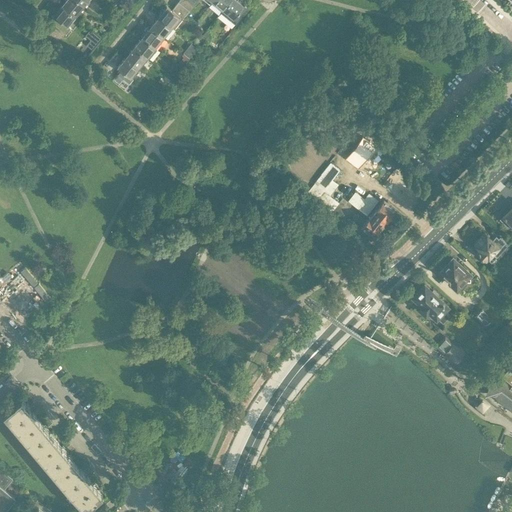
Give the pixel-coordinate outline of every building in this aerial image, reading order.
[(61,4),(62,4),(75,14),(83,4),(77,0),(65,0),(62,4),(61,3),(61,4)] [(187,0),(179,0),(178,1),(189,9),(193,5),(187,0)] [(213,0),(213,1),(223,9),(230,0),(213,0)] [(243,4),(238,0),(230,0),(223,9),(233,17),(232,18),(233,18),(233,17),(237,20),(247,8),(243,5),(244,4),(244,3),(243,4)] [(178,1),(175,6),(172,9),(180,16),(179,16),(182,18),(189,9),(178,1)] [(63,30),(67,25),(67,24),(75,14),(62,4),(54,14),(53,13),(53,14),(54,15),(50,19),(56,24),(63,30)] [(158,15),(158,16),(171,26),(179,16),(180,16),(172,9),(168,6),(166,5),(167,6),(159,15),(158,15)] [(104,20),(108,24),(112,19),(108,16),(104,20)] [(149,25),(150,26),(163,36),(171,26),(158,16),(151,25),(150,25),(149,25)] [(141,35),(142,36),(155,46),(163,36),(150,26),(142,36),(142,35),(141,35)] [(91,28),(86,34),(91,38),(87,43),(92,47),(101,36),(91,28)] [(160,50),(142,36),(134,46),(133,45),(133,46),(134,46),(147,56),(152,60),(160,50)] [(125,56),(138,66),(147,56),(134,46),(126,56),(125,55),(125,56)] [(121,69),(117,74),(129,83),(133,78),(130,76),(138,66),(125,56),(118,66),(117,65),(116,66),(121,69)] [(362,135),(345,157),(358,168),(376,146),(362,135)] [(323,190),(340,169),(332,162),(316,182),(308,192),(332,212),(339,203),(323,190)] [(367,215),(379,200),(375,197),(373,199),(368,195),(367,196),(358,189),(349,200),(367,215)] [(384,200),(373,213),(385,222),(386,221),(388,221),(391,218),(391,216),(390,216),(395,210),(384,200)] [(504,214),(500,218),(507,225),(510,223),(511,225),(511,206),(509,209),(508,208),(503,213),(504,214)] [(385,222),(373,213),(362,226),(374,235),(379,229),(380,229),(382,229),(384,226),(384,223),(385,222)] [(484,232),(474,242),(480,248),(478,251),(486,259),(487,257),(491,261),(496,256),(494,254),(500,247),(501,245),(507,251),(511,246),(511,245),(494,229),(489,234),(485,231),(484,232)] [(469,272),(453,257),(442,268),(450,275),(447,278),(456,286),(463,279),(465,280),(470,280),(470,275),(469,273),(469,272)] [(447,305),(436,295),(424,284),(413,296),(421,303),(418,306),(425,313),(428,310),(436,317),(437,317),(443,322),(448,316),(442,310),(447,305)] [(485,325),(493,316),(484,307),(475,316),(485,325)] [(454,361),(463,352),(444,335),(437,342),(445,353),(454,361)] [(493,386),(489,391),(511,409),(511,368),(509,366),(501,375),(511,383),(508,388),(497,380),(493,386)] [(21,398),(4,412),(22,433),(39,419),(32,411),(33,410),(29,406),(28,407),(21,398)] [(477,406),(483,411),(484,410),(487,407),(489,404),(483,399),(481,401),(478,405),(477,406)] [(39,419),(22,433),(40,455),(47,449),(57,440),(50,432),(50,431),(47,427),(46,428),(39,419)] [(57,440),(47,449),(40,455),(58,476),(65,470),(75,462),(68,453),(65,449),(64,450),(57,440)] [(75,462),(65,470),(58,476),(76,498),(93,484),(86,475),(86,474),(83,471),(83,470),(82,471),(75,462)] [(0,511),(1,511),(13,498),(2,490),(12,478),(0,468),(0,511)] [(93,484),(76,498),(78,500),(78,501),(83,508),(84,507),(85,509),(95,501),(102,495),(93,484)] [(47,511),(39,505),(42,502),(37,498),(34,502),(32,508),(31,509),(34,511),(47,511)]
